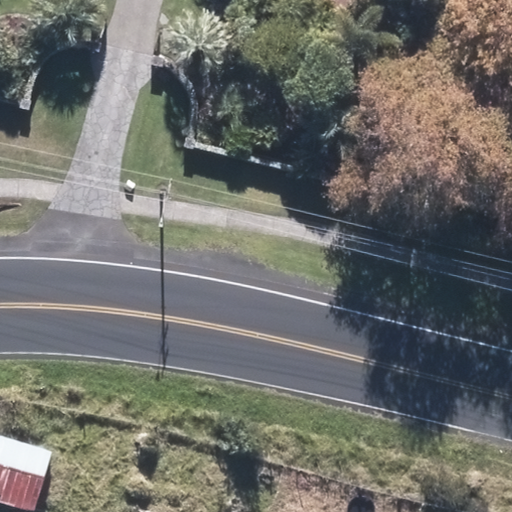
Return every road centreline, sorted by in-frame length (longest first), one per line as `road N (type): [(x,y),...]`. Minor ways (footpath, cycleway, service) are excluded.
road 1 (tertiary): [(511,393),(299,338),(49,298),(0,304)]
road 2 (track): [(240,328),(326,0)]
road 3 (track): [(94,305),(151,0)]
